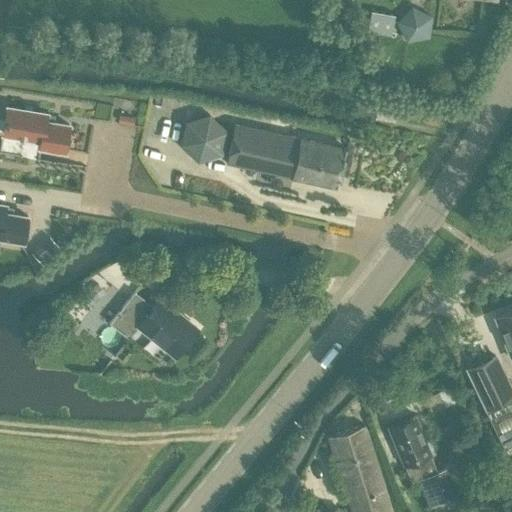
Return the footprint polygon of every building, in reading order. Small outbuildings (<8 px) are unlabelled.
[(406,41),(429,37),(432,17),(414,6),(396,22),(406,41)] [(390,35),(394,15),(371,11),(367,31),(390,35)] [(373,121),(376,106),(359,103),(356,118),(373,121)] [(6,106),(2,133),(39,139),(38,146),(64,150),(68,124),(45,120),(46,112),(6,106)] [(198,162),(222,154),(227,130),(208,114),(185,122),(180,146),(198,162)] [(234,123),(225,163),(335,187),(345,147),(234,123)] [(0,237),(22,241),(27,215),(3,211),(4,203),(0,202),(0,237)] [(90,306),(105,294),(97,284),(82,295),(90,306)] [(134,291),(109,323),(128,337),(137,325),(175,356),(197,328),(160,298),(153,306),(134,291)] [(511,310),(495,317),(511,360),(511,359),(511,310)] [(503,444),(511,439),(511,391),(495,356),(467,369),(503,444)] [(424,440),(414,416),(389,426),(411,483),(419,480),(429,504),(445,497),(446,499),(460,493),(455,479),(456,479),(450,464),(436,470),(430,454),(433,453),(427,439),(424,440)] [(351,511),(383,511),(390,510),(364,425),(329,437),(351,511)]
